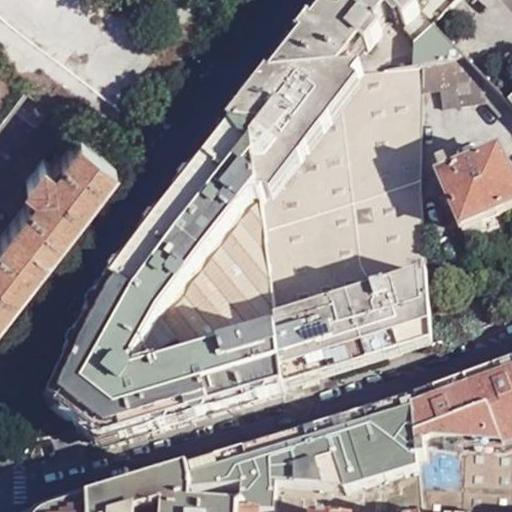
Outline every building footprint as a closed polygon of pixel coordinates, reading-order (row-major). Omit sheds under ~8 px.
[(408,0),(340,0),(273,86),(341,78),(363,50),(370,54),(383,36),(377,31),(392,12),(407,28),(404,31),(415,42),(415,67),(424,66),(465,60),(434,27),(408,0)] [(408,0),(434,27),(461,0),(408,0)] [(424,66),(423,92),(440,91),(442,108),(486,103),(490,107),(491,106),(499,116),(511,108),(465,60),(424,66)] [(273,86),(236,134),(255,141),(286,388),(433,341),(420,185),(423,92),(424,66),(415,67),(366,75),(341,78),(273,86)] [(0,175),(49,113),(31,99),(28,95),(0,131),(0,175)] [(65,385),(55,410),(79,429),(77,432),(82,434),(85,433),(107,450),(113,449),(287,395),(286,388),(255,141),(236,134),(185,196),(119,284),(102,309),(65,385)] [(0,310),(116,164),(80,137),(54,169),(43,161),(25,183),(36,194),(0,238),(0,310)] [(511,181),(501,155),(440,181),(467,241),(505,225),(501,215),(511,210),(511,181)] [(511,511),(511,370),(420,406),(412,409),(414,413),(416,413),(423,511),(511,511)] [(414,413),(412,409),(339,432),(258,456),(190,473),(191,477),(196,496),(200,508),(243,501),(242,511),(423,511),(416,413),(414,413)] [(194,511),(196,496),(191,477),(92,506),(92,511),(194,511)]
